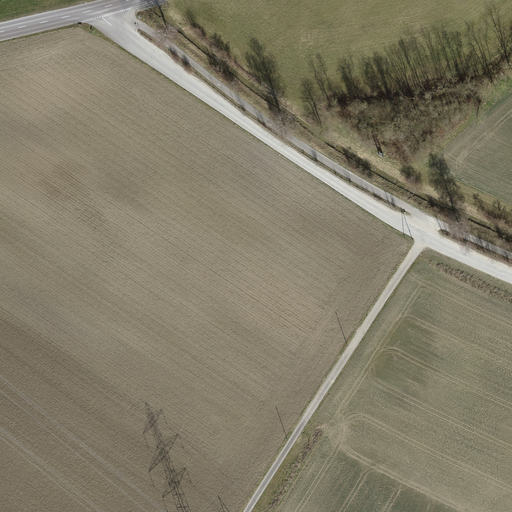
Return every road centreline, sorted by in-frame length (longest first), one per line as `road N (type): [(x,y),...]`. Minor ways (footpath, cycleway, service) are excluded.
road 1 (residential): [(511,277),(423,237),(344,188),(94,9)]
road 2 (track): [(94,9),(134,21),(351,176),(511,255)]
road 3 (track): [(434,221),(245,511)]
